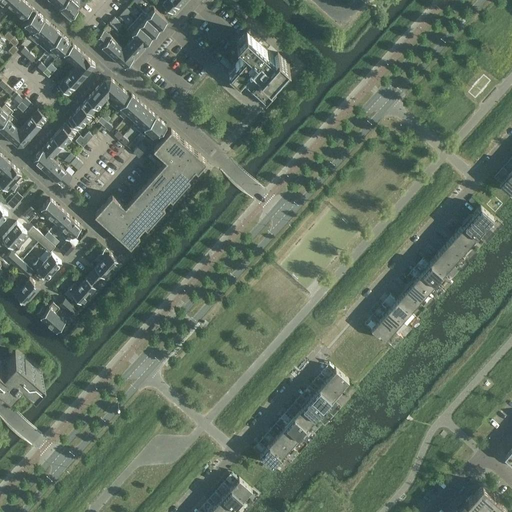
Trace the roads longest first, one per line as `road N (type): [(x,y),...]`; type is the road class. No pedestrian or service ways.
road 1 (tertiary): [(149,372),(286,218)]
road 2 (tertiary): [(276,209),(138,361)]
road 3 (residential): [(352,319),(476,181)]
road 4 (tertiary): [(286,218),(387,105)]
road 5 (tertiary): [(377,96),(276,209)]
road 6 (tertiary): [(387,105),(481,0)]
road 7 (residential): [(236,452),(326,349)]
road 8 (residential): [(20,158),(108,63)]
road 9 (tertiary): [(463,0),(377,96)]
road 10 (tertiary): [(138,361),(54,454)]
road 11 (tertiary): [(65,464),(149,372)]
road 12 (residential): [(218,158),(126,76)]
